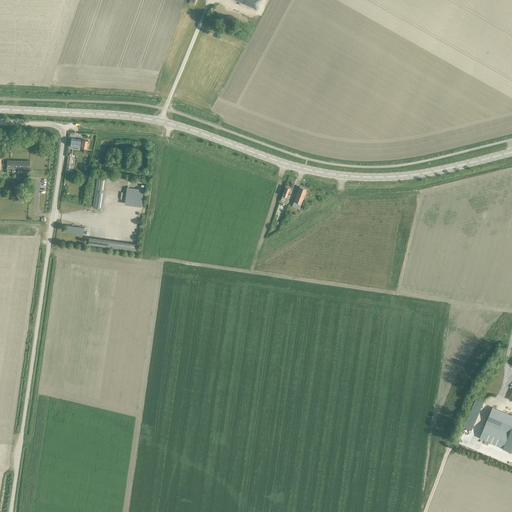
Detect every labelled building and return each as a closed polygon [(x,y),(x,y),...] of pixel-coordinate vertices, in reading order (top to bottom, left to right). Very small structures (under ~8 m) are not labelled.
[(234,0),(256,9),(260,0),(234,0)] [(71,138),(70,146),(80,148),(81,148),(84,148),(83,153),(86,154),(87,149),(88,141),(82,140),(81,140),(71,138)] [(70,154),(69,156),(68,156),(67,163),(71,164),(71,163),(74,164),(75,159),(74,159),(75,156),(72,155),(73,154),(70,154)] [(7,160),(7,169),(30,170),(30,161),(7,160)] [(102,208),(107,178),(97,177),(92,207),(102,208)] [(286,204),(291,191),(289,190),(290,188),(285,186),(280,200),(284,202),(284,203),(286,204)] [(299,209),(306,189),(299,186),(292,206),(299,209)] [(136,243),(89,237),(88,244),(135,251),(136,243)] [(511,451),(511,415),(492,407),(479,438),(511,451)]
